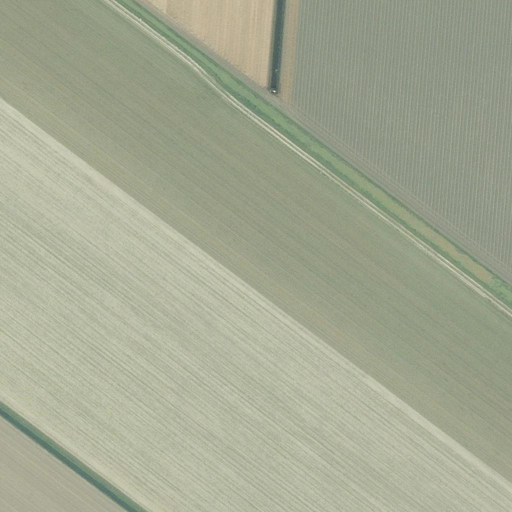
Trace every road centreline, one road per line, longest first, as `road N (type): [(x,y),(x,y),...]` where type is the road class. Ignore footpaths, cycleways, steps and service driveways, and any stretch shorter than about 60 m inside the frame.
road 1 (track): [(511,312),(112,0)]
road 2 (track): [(511,282),(140,0)]
